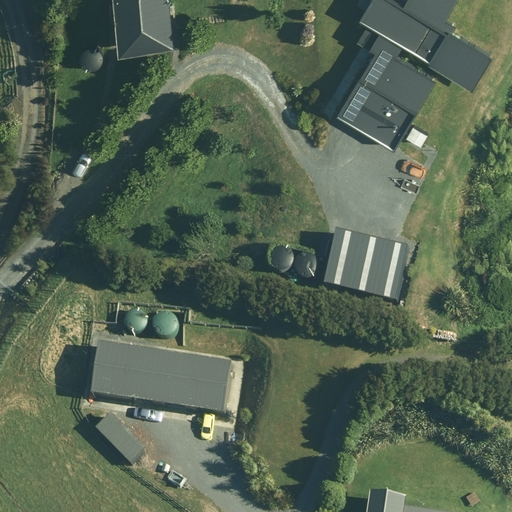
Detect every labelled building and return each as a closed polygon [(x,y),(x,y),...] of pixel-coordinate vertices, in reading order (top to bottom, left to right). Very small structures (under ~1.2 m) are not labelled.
[(174,48),(170,0),(116,0),(121,52),(174,48)] [(411,0),(408,6),(397,0),(374,0),(364,18),(369,20),(358,38),(380,51),(343,113),(396,145),(441,68),(474,88),(494,54),(445,25),(459,0),(411,0)] [(323,255),(278,241),(268,276),(312,289),(323,255)] [(352,261),(336,258),(329,297),(346,300),(352,261)] [(394,264),(376,259),(364,305),(382,309),(394,264)] [(235,364),(104,345),(96,400),(227,419),(235,364)] [(408,504),(375,499),(372,511),(414,511),(407,511),(408,504)]
